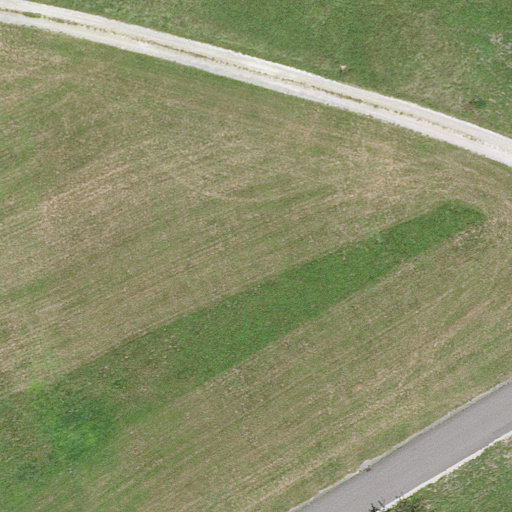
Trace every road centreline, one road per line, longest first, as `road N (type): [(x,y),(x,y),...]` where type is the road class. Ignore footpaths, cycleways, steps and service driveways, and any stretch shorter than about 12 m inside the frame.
road 1 (track): [(0,12),(341,97),(511,153)]
road 2 (unclassified): [(511,405),(342,511)]
